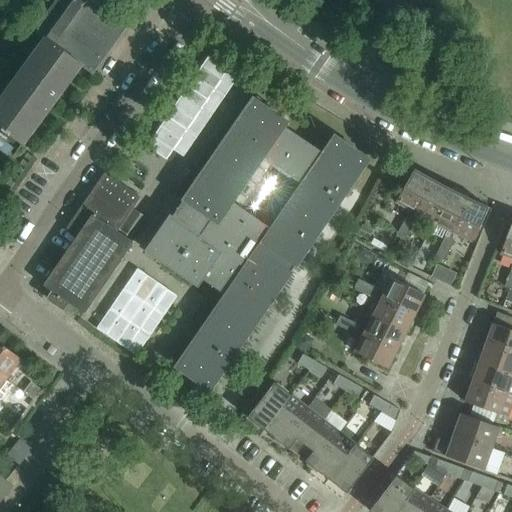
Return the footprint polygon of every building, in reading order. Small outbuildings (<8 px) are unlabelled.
[(23,146),(81,66),(90,72),(126,23),(104,7),(109,0),(61,0),(37,33),(45,39),(0,99),(0,128),(0,129),(0,134),(12,143),(15,140),(23,146)] [(208,57),(146,147),(166,161),(173,151),(183,158),(238,78),(208,57)] [(283,127),(286,123),(253,100),(184,200),(181,204),(175,199),(167,211),(174,215),(172,218),(170,218),(147,251),(197,285),(201,280),(225,296),(176,367),(210,390),(368,160),(334,137),(323,154),(283,127)] [(0,152),(7,158),(11,153),(13,150),(0,140),(0,152)] [(396,203),(415,214),(433,181),(414,170),(396,203)] [(52,292),(47,300),(63,310),(68,303),(84,314),(133,243),(117,232),(140,198),(106,174),(67,230),(78,237),(44,287),(52,292)] [(451,190),(433,181),(415,214),(433,224),(451,190)] [(469,200),(451,190),(433,224),(453,233),(469,200)] [(488,208),(469,200),(453,233),(472,242),(488,208)] [(146,219),(135,211),(121,232),(132,240),(146,219)] [(407,217),(401,227),(410,232),(415,222),(407,217)] [(511,223),(500,254),(511,258),(511,223)] [(405,242),(410,232),(401,227),(396,237),(399,238),(405,242)] [(445,238),(440,247),(449,252),(454,242),(445,238)] [(444,262),(449,252),(440,247),(436,257),(444,262)] [(433,276),(452,283),(457,271),(438,264),(433,276)] [(138,269),(96,329),(136,357),(178,297),(138,269)] [(392,279),(383,298),(415,314),(425,295),(392,279)] [(354,289),(364,294),(369,285),(359,280),(354,289)] [(369,285),(364,294),(374,299),(378,290),(369,285)] [(415,314),(383,298),(373,316),(406,332),(415,314)] [(406,332),(373,316),(364,334),(397,351),(406,332)] [(336,325),(346,330),(350,321),(340,317),(336,325)] [(360,326),(350,321),(346,330),(356,335),(360,326)] [(511,331),(493,325),(486,344),(511,353),(511,331)] [(397,351),(364,334),(355,353),(387,369),(397,351)] [(28,365),(0,343),(0,374),(13,384),(28,365)] [(511,353),(486,344),(479,364),(511,375),(511,353)] [(315,362),(303,355),(298,365),(310,372),(315,362)] [(327,369),(315,362),(310,372),(322,379),(327,369)] [(511,375),(479,364),(472,383),(511,397),(511,375)] [(13,384),(0,374),(0,400),(0,401),(13,384)] [(351,383),(339,376),(334,385),(346,392),(351,383)] [(274,383),(247,418),(264,431),(291,396),(274,383)] [(363,390),(351,383),(346,392),(357,399),(363,390)] [(511,397),(472,383),(465,403),(508,418),(511,406),(511,397)] [(32,385),(25,393),(34,401),(41,392),(32,385)] [(291,396),(264,431),(280,443),(307,408),(291,396)] [(388,404),(375,396),(369,406),(383,414),(388,404)] [(401,411),(388,404),(383,414),(397,422),(401,411)] [(307,408),(280,443),(297,456),(324,421),(307,408)] [(461,414),(453,436),(492,449),(499,428),(461,414)] [(324,421),(297,456),(313,469),(340,433),(324,421)] [(340,433),(313,469),(330,481),(357,446),(340,433)] [(438,439),(433,452),(484,471),(492,449),(453,436),(450,444),(438,439)] [(21,441),(8,457),(20,467),(33,450),(21,441)] [(357,446),(330,481),(346,494),(353,485),(373,459),(357,446)] [(432,458),(415,452),(409,459),(429,466),(432,458)] [(450,465),(437,460),(434,468),(447,473),(450,465)] [(3,465),(0,469),(0,475),(5,480),(11,471),(3,465)] [(463,469),(450,465),(447,473),(460,477),(463,469)] [(485,478),(473,473),(470,481),(483,485),(485,478)] [(376,502),(369,511),(396,511),(413,489),(396,476),(376,502)] [(498,482),(485,478),(483,485),(496,490),(498,482)] [(413,489),(396,511),(421,511),(430,500),(413,489)] [(430,500),(421,511),(445,511),(446,511),(430,500)]
